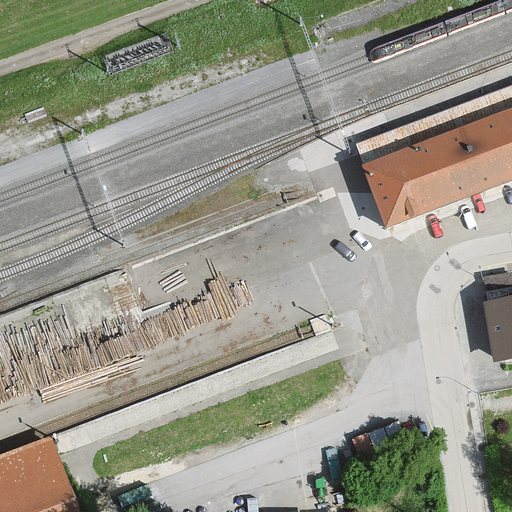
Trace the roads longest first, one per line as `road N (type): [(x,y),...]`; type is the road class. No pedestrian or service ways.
road 1 (residential): [(469,511),(438,289),(446,270),(466,257),(511,248)]
road 2 (unknown): [(451,393),(285,451),(274,472),(279,511)]
road 3 (unclassified): [(0,68),(193,0)]
